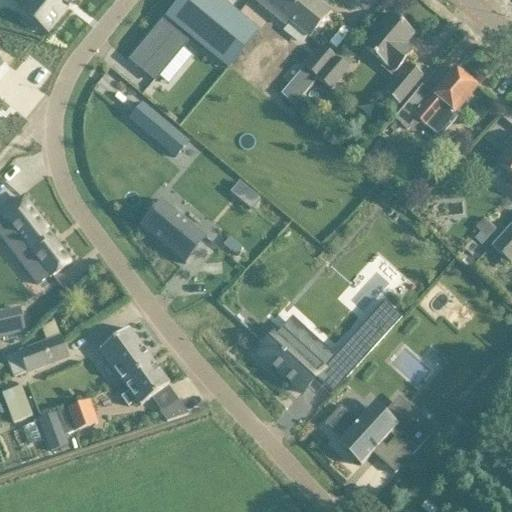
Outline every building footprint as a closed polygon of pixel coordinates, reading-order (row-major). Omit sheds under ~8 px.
[(29,0),(22,10),(48,32),(73,0),(29,0)] [(220,0),(180,0),(166,18),(228,69),(259,32),(220,0)] [(252,0),(285,26),(289,22),(310,39),(329,15),(311,0),(252,0)] [(362,50),(395,79),(384,92),(398,105),(422,76),(409,66),(405,63),(413,54),(404,47),(414,35),(390,16),(362,50)] [(162,23),(130,61),(155,82),(187,43),(162,23)] [(322,46),(303,67),(318,79),(336,58),(322,46)] [(318,79),(312,85),(327,98),(328,97),(332,92),(332,93),(333,92),(346,77),(347,76),(344,73),(348,68),(336,58),(318,79)] [(400,126),(406,131),(418,124),(434,137),(476,87),(455,70),(430,99),(419,90),(395,119),(402,124),(400,126)] [(143,105),(130,120),(175,159),(189,143),(143,105)] [(392,121),(387,127),(393,132),(398,126),(392,121)] [(511,147),(498,165),(511,177),(504,186),(511,192),(511,147)] [(367,148),(356,162),(372,175),(383,162),(382,161),(367,148)] [(114,206),(147,174),(130,156),(97,189),(114,206)] [(23,199),(1,216),(6,222),(16,235),(5,243),(15,256),(38,286),(49,278),(50,279),(71,263),(23,199)] [(141,226),(139,227),(185,265),(186,264),(185,263),(191,255),(191,256),(198,248),(204,240),(205,241),(206,240),(174,213),(173,214),(174,215),(168,223),(154,211),(148,219),(142,227),(141,226)] [(511,223),(491,246),(510,264),(511,262),(511,223)] [(227,279),(235,289),(250,277),(242,267),(227,279)] [(383,302),(377,309),(381,313),(386,317),(387,315),(397,324),(402,319),(383,302)] [(4,314),(0,314),(0,336),(9,335),(4,314)] [(275,325),(252,350),(258,356),(272,369),(271,370),(272,371),(273,370),(276,373),(276,374),(276,375),(277,373),(286,381),(285,383),(286,383),(290,386),(289,387),(290,387),(291,386),(301,395),(313,382),(329,364),(346,380),(368,356),(355,344),(350,340),(334,357),(328,351),(306,332),(297,342),(296,342),(295,343),(294,343),(281,331),(275,325)] [(99,351),(123,383),(132,376),(133,377),(141,371),(138,368),(150,359),(128,330),(99,351)] [(20,353),(7,358),(14,378),(27,373),(28,374),(68,359),(60,337),(20,352),(20,353)] [(132,376),(123,383),(129,392),(121,398),(128,407),(136,401),(140,407),(169,386),(150,359),(138,368),(141,371),(133,377),(132,376)] [(3,396),(13,423),(31,416),(20,388),(3,396)] [(159,414),(166,423),(189,415),(178,400),(159,414)] [(66,410),(40,420),(52,453),(67,447),(63,437),(74,432),(97,424),(89,402),(66,410)] [(341,408),(325,425),(341,440),(337,444),(336,445),(359,466),(361,467),(390,435),(412,455),(412,456),(435,431),(434,431),(422,420),(413,431),(400,419),(400,420),(389,410),(385,415),(374,404),(367,411),(367,412),(358,423),(341,408)] [(492,432),(505,445),(511,437),(511,420),(506,416),(492,432)]
